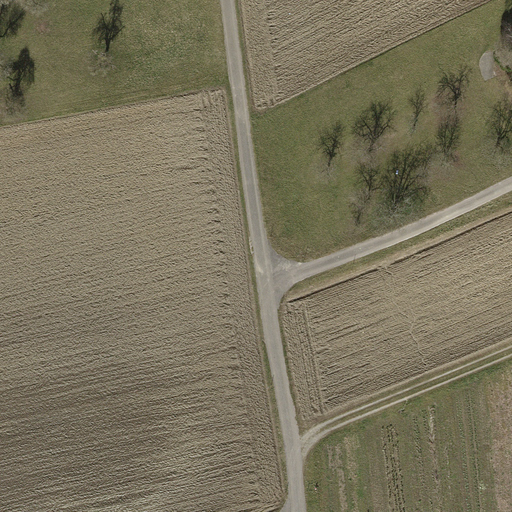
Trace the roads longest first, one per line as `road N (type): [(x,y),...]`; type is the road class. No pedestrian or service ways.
road 1 (track): [(298,511),(229,0)]
road 2 (track): [(268,282),(511,180)]
road 3 (track): [(291,449),(511,354)]
